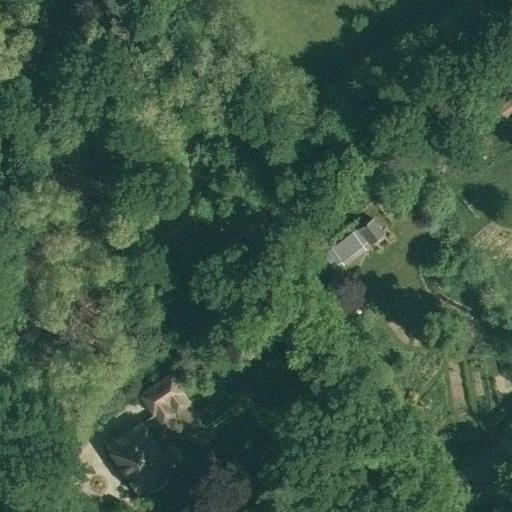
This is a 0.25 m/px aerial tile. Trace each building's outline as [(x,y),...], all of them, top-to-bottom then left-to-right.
[(505,124),(510,119),(507,114),(511,110),(511,97),(495,111),(505,124)] [(322,253),(331,265),(367,241),(368,243),(385,231),(374,218),(322,253)] [(139,394),(160,423),(190,402),(170,373),(139,394)] [(225,406),(234,417),(246,409),(237,397),(225,406)] [(341,427),(331,414),(324,419),(334,432),(341,427)] [(108,447),(137,490),(148,483),(151,488),(157,487),(161,484),(166,477),(163,472),(172,466),(171,465),(178,461),(181,455),(179,449),(176,445),(171,444),(165,445),(160,449),(142,421),(124,433),(126,435),(108,447)]
